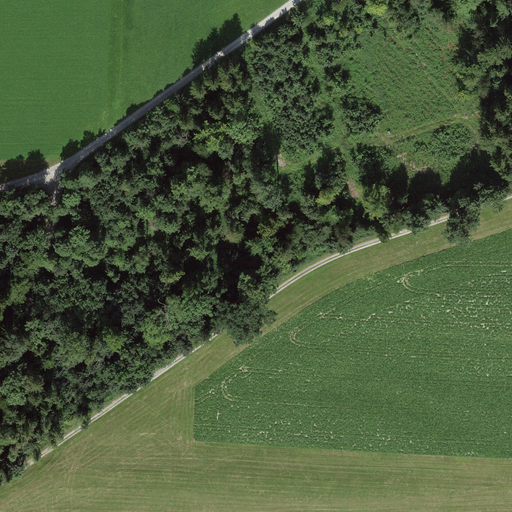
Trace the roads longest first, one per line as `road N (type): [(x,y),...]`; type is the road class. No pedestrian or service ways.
road 1 (track): [(0,481),(342,253),(511,195)]
road 2 (track): [(290,0),(59,171)]
road 3 (track): [(59,171),(45,246),(0,312)]
